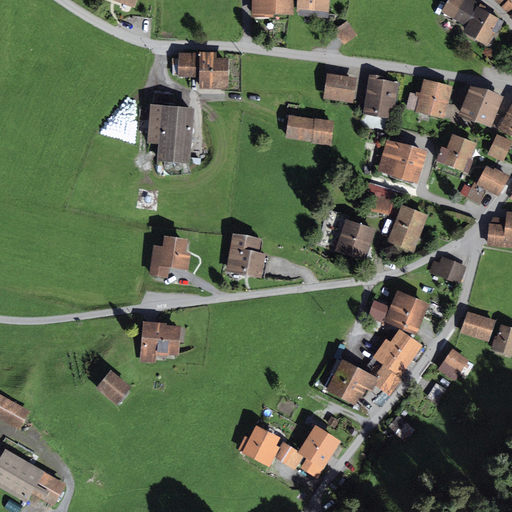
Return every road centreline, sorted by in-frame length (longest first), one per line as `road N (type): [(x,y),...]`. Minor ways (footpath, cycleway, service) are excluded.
road 1 (residential): [(511,87),(246,48),(138,42),(62,0)]
road 2 (residential): [(473,233),(456,317),(313,500)]
road 3 (residential): [(473,233),(378,276),(215,299)]
road 4 (unclassified): [(215,299),(0,320)]
road 5 (track): [(62,511),(66,474),(45,450),(0,426)]
